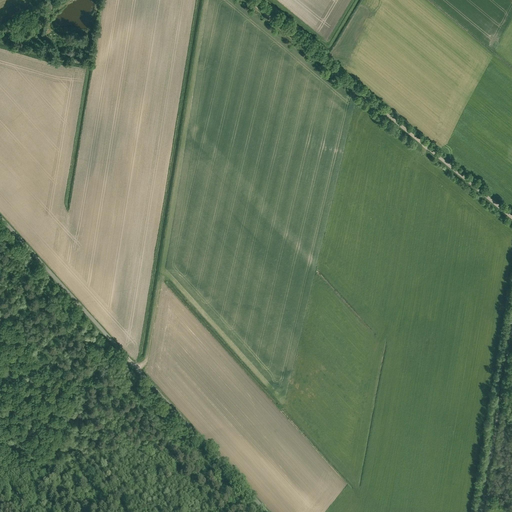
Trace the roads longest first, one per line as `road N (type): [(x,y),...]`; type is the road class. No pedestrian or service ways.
road 1 (track): [(267,511),(0,216)]
road 2 (unclassified): [(254,0),(511,213)]
road 3 (unclassified): [(511,331),(481,511)]
